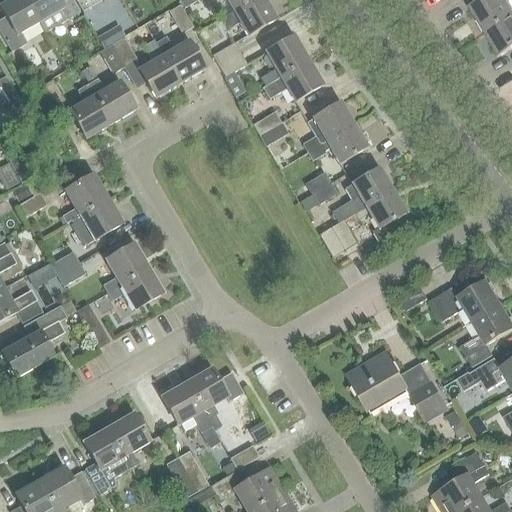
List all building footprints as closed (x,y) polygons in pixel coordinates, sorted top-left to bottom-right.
[(38,24),(39,24),(25,0),(12,0),(0,7),(0,11),(4,19),(0,21),(0,35),(11,54),(26,45),(20,35),(38,24)] [(44,34),(79,14),(70,0),(25,0),(39,24),(38,24),(44,34)] [(74,0),(81,12),(102,0),(74,0)] [(200,0),(177,0),(183,10),(200,0)] [(246,38),(275,21),(262,0),(254,0),(232,13),(231,12),(220,19),(227,31),(238,24),(246,38)] [(224,0),(231,12),(232,13),(254,0),(224,0)] [(485,0),(468,11),(483,34),(511,17),(504,4),(510,0),(485,0)] [(181,35),(192,28),(178,6),(167,12),(181,35)] [(511,17),(483,34),(497,58),(511,48),(511,17)] [(107,32),(97,39),(103,49),(113,43),(107,32)] [(179,86),(203,71),(186,43),(172,51),(165,38),(155,45),(154,45),(162,57),(179,86)] [(260,80),(264,88),(307,63),(293,38),(264,55),(274,72),(260,80)] [(109,47),(122,69),(136,61),(123,39),(109,47)] [(179,86),(162,57),(154,45),(155,45),(153,41),(142,48),(151,64),(138,72),(154,100),(179,86)] [(211,58),(218,69),(240,56),(233,45),(211,58)] [(111,76),(122,69),(109,47),(98,54),(111,76)] [(240,56),(218,69),(224,79),(246,67),(240,56)] [(307,63),(264,88),(262,90),(268,101),(285,91),(293,104),(321,87),(307,63)] [(89,68),(80,74),(86,84),(95,78),(89,68)] [(0,104),(3,102),(8,110),(20,103),(5,78),(0,81),(0,104)] [(96,81),(86,87),(109,126),(134,112),(117,84),(104,91),(96,81)] [(53,110),(64,104),(51,82),(40,88),(45,98),(53,110)] [(109,126),(86,87),(75,93),(81,105),(68,113),(85,141),(109,126)] [(40,88),(33,92),(39,102),(45,98),(40,88)] [(339,104),(311,121),(306,124),(314,139),(301,146),(306,154),(352,127),(339,104)] [(251,127),(258,138),(281,125),(274,113),(251,127)] [(281,125),(258,138),(264,149),(287,135),(281,125)] [(352,127),(306,154),(311,162),(324,155),(323,153),(328,150),(338,166),(365,149),(352,127)] [(7,164),(0,167),(0,176),(7,189),(17,183),(7,164)] [(350,186),(357,198),(345,206),(332,214),(338,224),(338,225),(343,222),(347,219),(354,215),(391,193),(378,170),(350,186)] [(303,186),(310,196),(330,185),(323,174),(303,186)] [(65,225),(78,218),(107,201),(92,177),(64,194),(74,211),(61,218),(65,225)] [(24,184),(14,190),(20,200),(30,194),(24,184)] [(330,185),(310,196),(316,207),(336,195),(330,185)] [(354,215),(357,220),(357,222),(368,216),(376,230),(371,234),(378,246),(395,236),(388,225),(404,215),(391,193),(354,215)] [(24,220),(46,208),(39,195),(17,208),(24,220)] [(107,201),(78,218),(93,242),(121,226),(107,201)] [(354,215),(347,219),(350,224),(357,220),(354,215)] [(355,244),(343,222),(338,225),(338,224),(318,236),(332,258),(355,244)] [(0,285),(0,273),(1,273),(14,266),(3,245),(0,246),(0,291),(2,290),(0,285)] [(101,287),(105,294),(106,295),(147,271),(133,246),(104,263),(114,280),(101,287)] [(55,277),(78,264),(71,253),(49,266),(55,277)] [(62,289),(84,276),(78,264),(55,277),(62,289)] [(132,312),(161,295),(147,271),(106,295),(110,302),(123,295),(132,312)] [(463,311),(471,324),(499,307),(485,284),(457,300),(451,290),(428,305),(440,325),(463,311)] [(2,290),(0,291),(0,323),(15,315),(21,325),(41,314),(30,293),(10,304),(2,290)] [(427,301),(421,291),(399,304),(405,314),(427,301)] [(69,302),(59,308),(64,318),(75,313),(69,302)] [(88,335),(100,329),(86,306),(75,313),(88,335)] [(511,328),(499,307),(471,324),(479,338),(459,349),(472,370),(492,358),(485,347),(511,331),(511,328)] [(56,324),(65,319),(64,318),(59,308),(23,328),(29,339),(0,354),(14,380),(53,359),(45,344),(62,335),(56,324)] [(422,422),(445,409),(420,366),(398,379),(385,356),(347,378),(367,413),(404,391),(422,422)] [(485,393),(486,393),(505,382),(511,393),(511,363),(499,371),(493,361),(468,376),(467,374),(455,381),(463,394),(480,384),(485,393)] [(213,432),(220,428),(209,409),(226,399),(210,371),(185,385),(201,414),(202,413),(213,432)] [(201,414),(185,385),(161,399),(177,428),(191,420),(200,435),(211,429),(202,413),(201,414)] [(445,418),(458,441),(466,436),(453,413),(445,418)] [(511,413),(502,420),(511,436),(511,413)] [(107,430),(130,470),(136,466),(130,455),(148,445),(131,416),(107,430)] [(130,470),(107,430),(82,444),(94,465),(84,471),(98,497),(114,488),(112,480),(130,470)] [(235,472),(258,459),(251,447),(228,460),(230,464),(235,471),(235,472)] [(188,453),(176,460),(183,472),(196,494),(207,488),(194,465),(188,453)] [(432,499),(440,511),(460,511),(482,499),(473,485),(488,476),(475,455),(452,469),(460,482),(454,485),(452,481),(444,486),(447,490),(432,499)] [(196,494),(183,472),(176,460),(164,467),(184,501),(196,494)] [(230,464),(221,469),(226,477),(235,471),(230,464)] [(38,483),(54,511),(68,511),(66,507),(79,500),(83,506),(95,499),(80,473),(68,480),(62,469),(38,483)] [(232,493),(243,511),(249,511),(281,493),(268,470),(240,487),(232,475),(209,489),(213,495),(217,502),(232,493)] [(54,511),(38,483),(14,497),(20,507),(11,511),(54,511)] [(208,488),(185,501),(189,508),(213,495),(209,489),(208,488)] [(292,511),(281,493),(249,511),(292,511)] [(509,511),(505,504),(491,511),(489,511),(482,499),(460,511),(509,511)]
